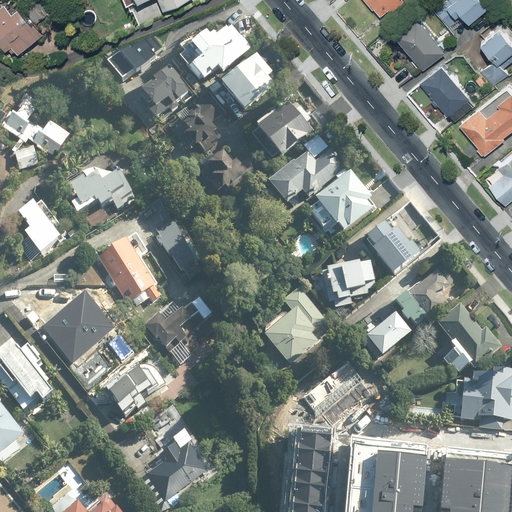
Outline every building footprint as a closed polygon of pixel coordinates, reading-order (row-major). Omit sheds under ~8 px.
[(9,0),(7,0),(0,5),(0,34),(10,48),(16,43),(22,51),(48,31),(40,21),(52,12),(42,0),(36,0),(26,8),(22,3),(16,8),(9,0)] [(126,0),(131,10),(136,8),(142,23),(174,9),(172,6),(184,0),(126,0)] [(368,0),(374,7),(376,5),(383,13),(391,6),(393,9),(403,0),(368,0)] [(453,0),(439,12),(454,30),(469,17),(471,20),(493,1),(492,0),(453,0)] [(448,47),(419,13),(395,34),(424,67),(448,47)] [(511,30),(505,22),(483,40),(497,56),(482,69),(496,85),(511,71),(501,60),(511,50),(511,30)] [(226,74),(253,49),(234,27),(231,30),(227,27),(214,39),(208,32),(197,43),(192,38),(182,47),(188,53),(182,58),(202,80),(205,77),(207,80),(220,68),(226,74)] [(130,47),(110,64),(124,79),(133,71),(137,75),(157,57),(144,42),(134,51),(130,47)] [(275,74),(258,54),(224,83),(247,110),(276,85),(270,78),(275,74)] [(473,93),(446,61),(423,81),(456,119),(477,101),(471,95),(473,93)] [(137,96),(158,120),(190,92),(170,68),(137,96)] [(504,136),(508,140),(511,135),(511,80),(483,107),(481,105),(462,123),(481,144),(479,146),(486,154),(504,136)] [(180,119),(171,126),(194,152),(201,146),(208,153),(226,138),(213,123),(225,112),(213,97),(194,114),(188,107),(178,116),(180,119)] [(44,107),(30,98),(19,116),(15,113),(5,129),(17,136),(10,147),(21,153),(26,144),(28,145),(30,141),(39,147),(37,150),(47,156),(48,154),(55,159),(57,156),(61,158),(73,138),(54,126),(48,135),(32,125),(44,107)] [(313,120),(303,108),(299,112),(291,102),(259,129),(284,158),(316,131),(309,123),(313,120)] [(9,118),(0,112),(0,130),(1,131),(9,118)] [(318,163),(315,160),(330,147),(318,134),(303,147),(309,153),(297,164),(295,161),(271,183),(291,205),(305,192),(312,199),(346,168),(331,151),(318,163)] [(147,149),(136,155),(143,168),(154,162),(147,149)] [(36,150),(18,154),(22,171),(40,167),(36,150)] [(202,165),(206,170),(201,174),(219,195),(228,188),(235,196),(267,169),(255,155),(243,166),(229,150),(219,159),(214,154),(202,165)] [(505,172),(491,184),(507,203),(511,198),(511,154),(499,165),(505,172)] [(122,178),(99,172),(97,170),(86,176),(90,184),(85,187),(83,182),(72,188),(80,202),(74,205),(80,216),(101,205),(104,210),(116,204),(120,211),(127,207),(126,204),(137,198),(126,176),(122,178)] [(374,197),(352,172),(318,200),(320,203),(311,211),(329,232),(338,224),(346,233),(374,208),(369,202),(374,197)] [(69,235),(44,203),(13,227),(27,244),(31,241),(44,258),(67,241),(65,238),(69,235)] [(204,260),(185,228),(181,231),(175,219),(158,229),(163,236),(159,239),(172,261),(175,259),(183,273),(181,274),(187,285),(206,274),(199,262),(204,260)] [(395,275),(423,251),(403,228),(397,233),(388,223),(369,239),(377,248),(374,251),(395,275)] [(150,255),(140,239),(132,244),(129,240),(100,259),(129,304),(147,293),(154,304),(165,298),(158,287),(160,286),(143,259),(150,255)] [(371,259),(323,272),(331,304),(336,303),(338,310),(355,305),(352,292),(369,288),(368,284),(377,282),(371,259)] [(452,287),(438,272),(411,296),(408,293),(398,302),(405,310),(402,313),(410,322),(412,320),(417,326),(425,319),(431,326),(453,307),(446,299),(448,297),(445,293),(452,287)] [(328,323),(301,287),(284,300),(294,314),(289,317),(286,314),(265,331),(292,367),(322,345),(314,334),(328,323)] [(214,318),(202,301),(169,324),(162,315),(145,327),(157,342),(160,339),(168,350),(181,341),(183,344),(189,340),(193,344),(200,338),(197,334),(209,325),(207,323),(214,318)] [(59,322),(50,328),(73,359),(87,348),(85,345),(104,331),(82,302),(73,309),(70,306),(55,317),(59,322)] [(462,306),(439,325),(455,344),(453,346),(457,351),(446,361),(452,368),(454,366),(461,375),(472,366),(476,370),(503,348),(487,329),(484,332),(462,306)] [(414,334),(397,315),(382,329),(376,321),(361,335),(385,360),(414,334)] [(33,346),(23,354),(15,344),(0,355),(0,378),(25,410),(41,398),(46,404),(57,396),(48,385),(51,383),(39,367),(45,362),(33,346)] [(138,366),(103,389),(115,405),(117,403),(126,416),(139,406),(142,411),(150,405),(146,399),(167,384),(157,370),(157,369),(156,369),(155,368),(154,368),(153,367),(152,367),(151,366),(150,366),(149,366),(148,366),(147,365),(146,365),(145,365),(144,365),(143,365),(142,365),(141,365),(140,366),(139,366),(138,366)] [(511,370),(496,369),(496,375),(476,373),(476,382),(459,381),(458,393),(448,392),(446,406),(456,406),(455,421),(481,423),(480,429),(505,431),(506,422),(511,422),(511,370)] [(0,457),(27,436),(0,400),(0,457)] [(190,425),(171,437),(177,446),(161,457),(165,463),(148,475),(167,503),(210,473),(194,449),(202,443),(190,425)] [(299,428),(291,511),(323,511),(331,431),(299,428)] [(362,453),(356,511),(425,511),(431,460),(362,453)] [(511,462),(450,458),(445,511),(509,511),(511,475),(511,462)] [(93,511),(89,511),(79,500),(65,511),(123,511),(111,497),(93,511)]
